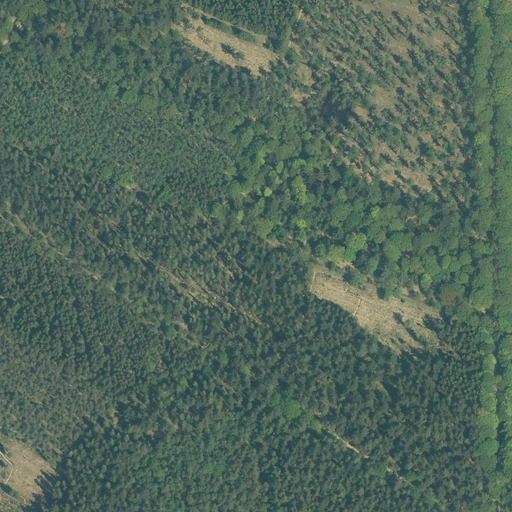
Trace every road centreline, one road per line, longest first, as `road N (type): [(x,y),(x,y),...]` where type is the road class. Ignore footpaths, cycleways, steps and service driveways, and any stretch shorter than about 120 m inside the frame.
road 1 (track): [(227,365),(0,216)]
road 2 (track): [(447,511),(227,365)]
road 3 (track): [(495,287),(492,45)]
road 4 (track): [(498,466),(495,287)]
